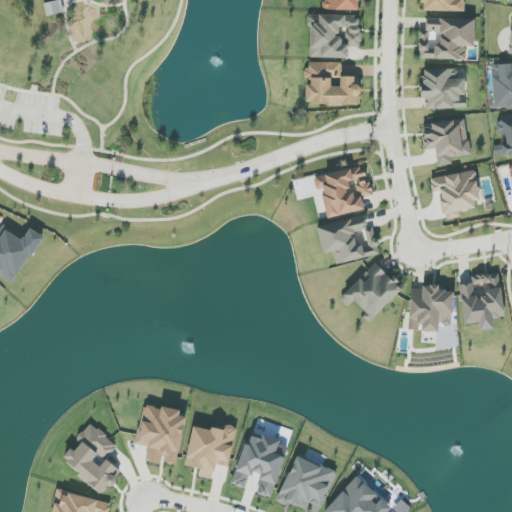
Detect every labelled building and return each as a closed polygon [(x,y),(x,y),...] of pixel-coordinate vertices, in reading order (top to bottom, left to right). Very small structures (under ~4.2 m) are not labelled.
[(323,0),(323,10),(358,11),(358,0),(323,0)] [(465,12),(465,0),(422,0),(422,11),(465,12)] [(348,59),(348,47),(360,47),(360,16),(319,15),(318,24),(311,24),(310,58),(348,59)] [(475,19),(425,18),(425,32),(419,32),(419,59),(466,60),(466,47),(474,47),(475,19)] [(341,63),(306,62),(306,82),(305,104),(359,106),(360,77),(341,77),(341,63)] [(494,108),(511,107),(511,63),(492,65),(494,108)] [(466,108),(465,79),(459,79),(458,69),(421,70),(423,110),(466,108)] [(511,156),(511,115),(497,117),(499,136),(502,136),(504,157),(511,156)] [(470,156),(466,120),(422,125),(425,150),(436,149),(438,166),(452,165),(452,158),(470,156)] [(364,210),(362,198),(373,195),(370,180),(366,181),(363,167),(313,177),(316,190),(321,189),(327,218),(364,210)] [(430,179),(432,193),(440,192),(444,216),(480,210),(473,171),(430,179)] [(317,227),(323,254),(333,252),(336,264),(380,254),(374,228),(367,230),(364,216),(317,227)] [(0,276),(14,284),(42,236),(29,229),(22,241),(5,231),(0,239),(0,276)] [(353,303),(371,321),(404,287),(394,277),(393,278),(377,262),(339,300),(347,308),(353,303)] [(459,285),(464,325),(479,323),(480,331),(493,329),(492,320),(504,318),(499,273),(471,277),(471,284),(459,285)] [(410,290),(409,331),(438,332),(439,324),(453,325),(454,292),(439,291),(439,286),(423,285),(423,290),(410,290)] [(176,465),(186,413),(144,405),(136,445),(148,447),(146,461),(162,464),(163,462),(176,465)] [(106,459),(117,445),(90,424),(79,437),(84,440),(75,452),(70,449),(60,461),(103,495),(121,472),(106,459)] [(185,467),(200,469),(198,477),(213,480),(215,465),(229,467),(236,427),(223,425),(221,432),(193,426),(185,467)] [(284,457),(276,455),(280,440),(262,435),(260,439),(251,436),(249,445),(243,444),(232,485),(246,489),(251,472),(262,475),(257,494),(272,499),(284,457)] [(277,500),(305,511),(308,504),(321,510),(336,473),(296,456),(277,500)] [(388,511),(392,509),(356,476),(323,511),(388,511)] [(52,511),(108,511),(110,504),(63,493),(60,504),(55,503),(52,511)]
